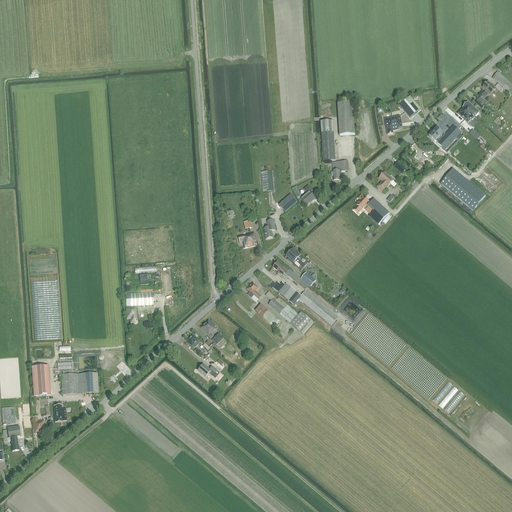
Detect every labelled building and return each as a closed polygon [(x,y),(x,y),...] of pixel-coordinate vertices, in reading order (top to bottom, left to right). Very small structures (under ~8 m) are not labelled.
[(511,93),(511,92),(511,84),(497,72),(493,78),(509,92),(511,93)] [(483,88),(491,95),(496,90),(488,82),(483,88)] [(421,110),(410,97),(399,106),(410,119),(421,110)] [(469,111),(475,117),(479,113),(468,102),(463,108),(468,113),(469,111)] [(353,103),(338,104),(340,136),(355,135),(353,103)] [(463,108),(458,114),(468,124),(475,117),(469,111),(468,113),(463,108)] [(403,128),(400,116),(392,118),(395,131),(399,130),(399,129),(403,128)] [(392,118),(385,119),(388,135),(387,135),(394,134),(393,134),(393,131),(395,131),(392,118)] [(335,161),(334,133),(333,121),(321,122),(323,162),(335,161)] [(435,129),(429,136),(435,142),(436,141),(438,144),(440,141),(446,147),(461,132),(454,126),(446,135),(440,129),(438,131),(435,129)] [(339,172),(341,172),(348,172),(348,162),(332,163),(333,173),(331,173),(332,177),(333,176),(334,180),(340,180),(339,172)] [(398,163),(395,167),(403,174),(406,170),(398,163)] [(486,196),(453,169),(440,184),(473,211),(486,196)] [(273,192),(272,171),(261,172),(263,192),(273,192)] [(382,182),(377,187),(383,192),(387,187),(388,187),(394,181),(385,173),(379,179),(382,182)] [(304,190),(307,194),(301,199),(306,205),(311,201),(312,202),(315,199),(310,193),(312,191),(308,186),(304,190)] [(264,209),(275,209),(275,194),(264,194),(264,209)] [(279,206),(285,213),(298,203),(291,195),(279,206)] [(357,206),(354,210),(358,214),(362,210),(362,211),(370,203),(362,195),(358,199),(360,200),(358,202),(359,203),(357,205),(357,206)] [(374,199),(368,206),(374,212),(369,217),(378,226),(389,214),(374,199)] [(273,238),(272,232),(275,231),(273,221),(267,222),(268,228),(264,229),(266,239),(273,238)] [(254,233),(238,237),(240,242),(243,242),(244,247),(248,246),(248,247),(252,246),(252,247),(257,245),(254,233)] [(291,253),(286,258),(300,271),(308,262),(310,264),(311,262),(308,259),(306,261),(301,256),(298,254),(299,253),(293,248),(290,252),(291,253)] [(273,268),(279,273),(278,274),(282,278),(287,272),(283,268),(277,263),(273,268)] [(305,291),(306,290),(309,287),(289,270),(286,275),(305,291)] [(306,273),(301,279),(310,287),(316,281),(306,273)] [(247,289),(250,293),(248,295),(256,303),(262,297),(256,292),(259,288),(253,283),(247,289)] [(297,292),(297,293),(286,284),(285,285),(283,283),(280,285),(278,283),(274,287),(277,289),(276,290),(279,293),(293,305),(301,295),(297,292)] [(306,290),(305,291),(299,299),(331,326),(338,317),(306,290)] [(313,323),(301,312),(298,315),(295,312),(287,306),(287,305),(278,298),(277,299),(275,298),(268,292),(265,295),(272,301),(269,305),(285,319),(290,323),(303,335),(313,323)] [(138,319),(137,307),(154,306),(153,294),(125,296),(126,308),(127,320),(130,319),(131,324),(137,323),(137,319),(138,319)] [(275,328),(279,323),(279,322),(280,321),(275,317),(261,305),(255,311),(269,324),(275,328)] [(211,334),(212,333),(216,329),(214,327),(216,326),(212,322),(211,322),(209,321),(201,328),(211,339),(214,336),(211,334)] [(226,343),(223,339),(224,339),(219,334),(212,340),(219,349),(226,343)] [(200,343),(193,335),(187,341),(194,349),(200,343)] [(215,379),(220,374),(217,371),(212,367),(209,370),(203,365),(198,371),(205,377),(209,373),(212,376),(215,379)] [(53,397),(52,395),(51,395),(49,366),(32,367),(34,397),(51,396),(51,397),(53,397)] [(72,375),(72,371),(67,371),(67,373),(63,373),(63,375),(61,375),(62,396),(98,394),(97,374),(72,375)] [(61,406),(54,406),(55,423),(60,422),(60,421),(66,421),(65,410),(61,410),(61,406)] [(16,423),(14,408),(2,408),(3,424),(16,423)] [(33,430),(33,434),(45,434),(44,421),(38,422),(38,418),(33,418),(33,430)] [(19,451),(17,438),(16,438),(16,437),(21,436),(19,426),(7,428),(9,435),(8,435),(8,439),(10,438),(12,452),(19,451)]
